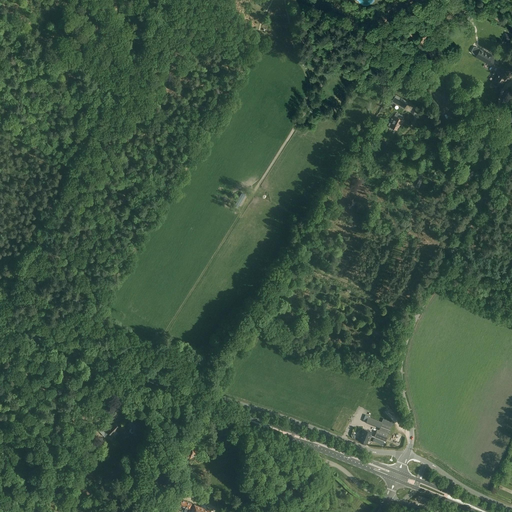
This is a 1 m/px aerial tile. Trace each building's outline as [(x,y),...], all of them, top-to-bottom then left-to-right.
[(465,16),(462,19),(466,23),(467,22),(466,21),(468,20),(469,21),(472,18),(467,13),(464,16),(465,16)] [(511,37),(504,34),(502,41),(504,42),(505,40),(510,42),(511,38),(511,37)] [(494,56),(481,48),(476,57),(492,66),(495,60),(492,58),(494,56)] [(498,85),(500,86),(502,85),(504,81),(505,81),(507,78),(506,78),(508,74),(501,70),(495,81),(498,83),(498,85)] [(393,101),(405,108),(409,102),(397,94),(393,101)] [(394,120),(391,126),(398,130),(400,126),(401,126),(404,120),(395,116),(393,119),(394,120)] [(242,193),(237,200),(241,202),(246,195),(242,193)] [(137,422),(137,423),(133,419),(128,424),(135,431),(140,426),(137,422)] [(393,422),(383,419),(379,429),(388,433),(393,422)] [(108,431),(111,435),(119,427),(116,424),(112,427),(108,431)] [(109,432),(108,431),(104,428),(104,427),(99,431),(105,437),(109,432)] [(363,429),(358,441),(366,444),(368,439),(371,440),(372,437),(372,436),(370,435),(371,432),(363,429)] [(377,429),(374,437),(385,441),(388,433),(377,429)] [(190,458),(198,453),(191,442),(183,447),(190,458)] [(178,476),(172,465),(166,469),(171,479),(178,476)] [(192,503),(180,499),(179,504),(186,507),(185,510),(188,511),(192,503)]
